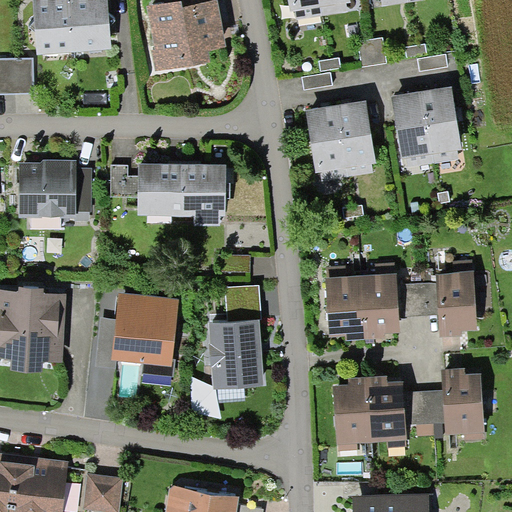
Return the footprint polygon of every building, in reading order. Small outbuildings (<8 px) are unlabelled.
[(71,46),(68,0),(34,3),(35,16),(26,26),(36,34),(37,49),(55,47),(61,52),(66,46),(71,46)] [(103,11),(102,0),(72,0),(68,0),(71,46),(77,45),(83,50),(88,45),(106,43),(105,29),(113,19),(103,11)] [(201,47),(218,43),(210,1),(205,2),(204,0),(164,0),(165,3),(150,6),(161,61),(202,53),(201,47)] [(295,18),(319,15),(317,0),(288,0),(289,5),(293,4),(295,18)] [(384,64),(380,38),(368,40),(372,66),(384,64)] [(368,40),(356,42),(360,68),(372,66),(368,40)] [(424,55),(423,45),(412,46),(414,57),(424,55)] [(403,48),(404,58),(414,57),(412,46),(403,48)] [(445,67),(443,55),(415,60),(417,72),(445,67)] [(338,69),(337,58),(327,60),(328,70),(338,69)] [(0,90),(13,91),(12,61),(0,60),(0,90)] [(29,60),(12,61),(13,91),(30,90),(29,60)] [(317,62),(318,72),(328,70),(327,60),(317,62)] [(330,86),(328,73),(300,78),(302,90),(330,86)] [(456,143),(448,91),(420,96),(428,147),(456,143)] [(406,166),(431,162),(428,147),(420,96),(392,100),(400,152),(404,151),(406,166)] [(343,161),(371,156),(363,105),(334,109),(343,161)] [(321,179),(345,175),(343,161),(334,109),(307,114),(315,165),(318,165),(321,179)] [(70,213),(70,211),(88,211),(88,198),(71,198),(71,168),(55,168),(53,165),(46,165),(43,168),(20,167),(20,212),(28,213),(28,228),(59,229),(59,213),(70,213)] [(137,196),(137,210),(182,210),(182,167),(138,166),(137,177),(125,177),(125,166),(109,166),(109,196),(137,196)] [(221,210),(222,167),(182,167),(182,210),(194,210),(194,221),(215,221),(216,210),(221,210)] [(446,192),(436,194),(437,204),(447,202),(446,192)] [(361,216),(360,206),(350,207),(352,217),(361,216)] [(340,209),(342,219),(352,217),(350,207),(340,209)] [(247,256),(217,256),(217,271),(247,272),(247,256)] [(436,275),(437,282),(438,312),(440,332),(449,332),(449,327),(457,326),(456,322),(472,321),(469,273),(436,275)] [(391,276),(359,278),(362,335),(371,334),(371,329),(379,329),(379,324),(394,323),(394,315),(392,285),(391,276)] [(353,336),(362,335),(359,278),(326,280),(329,327),(345,326),(345,331),(353,330),(353,336)] [(424,313),(438,312),(437,282),(422,283),(424,313)] [(422,283),(407,284),(409,314),(424,313),(422,283)] [(407,284),(392,285),(394,315),(409,314),(407,284)] [(36,355),(54,356),(58,297),(36,296),(36,289),(21,288),(21,295),(0,294),(0,352),(13,353),(13,365),(36,366),(36,355)] [(183,299),(127,293),(121,354),(177,359),(183,299)] [(262,318),(216,322),(221,384),(267,380),(262,318)] [(460,380),(460,376),(452,376),(451,371),(442,372),(444,393),(446,422),(446,429),(479,427),(476,379),(460,380)] [(337,439),(369,437),(365,379),(356,380),(357,385),(349,386),(349,390),(333,391),(337,439)] [(374,379),(365,379),(369,437),(402,434),(401,425),(399,395),(399,387),(383,388),(383,383),(375,384),(374,379)] [(429,393),(414,394),(416,424),(431,423),(429,393)] [(431,423),(446,422),(444,393),(429,393),(431,423)] [(414,394),(399,395),(401,425),(416,424),(414,394)] [(0,511),(7,511),(14,461),(0,459),(0,511)] [(58,511),(64,467),(14,461),(7,511),(58,511)] [(113,510),(117,481),(88,476),(83,506),(113,510)] [(233,496),(183,488),(178,511),(259,511),(260,509),(232,505),(233,496)] [(357,501),(357,511),(420,511),(420,499),(357,501)]
